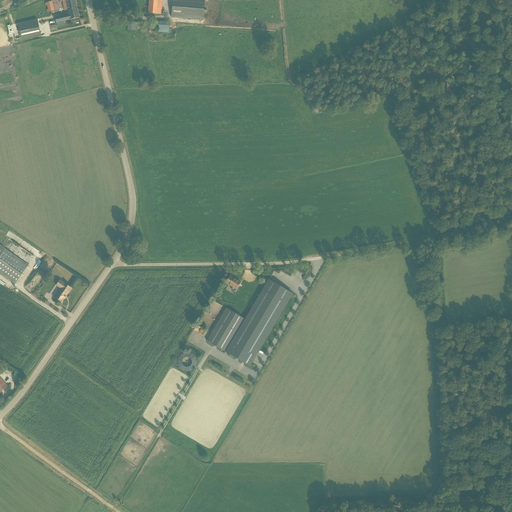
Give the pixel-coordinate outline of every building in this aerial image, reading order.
[(79,18),(74,0),(60,0),(60,2),(62,2),(64,11),(68,10),(68,15),(55,18),(57,27),(65,26),(64,22),(79,18)] [(148,0),(148,13),(162,15),(162,0),(148,0)] [(172,0),(171,18),(203,20),(204,13),(207,13),(207,11),(204,11),(204,0),(172,0)] [(52,2),(44,4),(45,7),(47,6),(48,10),(46,10),(47,13),(55,11),(52,2)] [(37,19),(18,23),(21,39),(41,34),(37,19)] [(136,22),(127,22),(127,31),(136,31),(136,22)] [(169,33),(169,22),(159,22),(159,32),(169,33)] [(0,245),(0,273),(15,284),(28,266),(0,245)] [(224,283),(235,289),(240,281),(229,275),(224,283)] [(224,350),(250,366),(294,292),(268,277),(224,350)] [(54,298),(62,303),(72,288),(60,280),(56,286),(60,289),(54,298)] [(22,288),(29,293),(34,287),(27,281),(22,288)] [(205,338),(224,349),(242,317),(223,306),(205,338)] [(191,330),(197,335),(201,331),(195,325),(191,330)]
